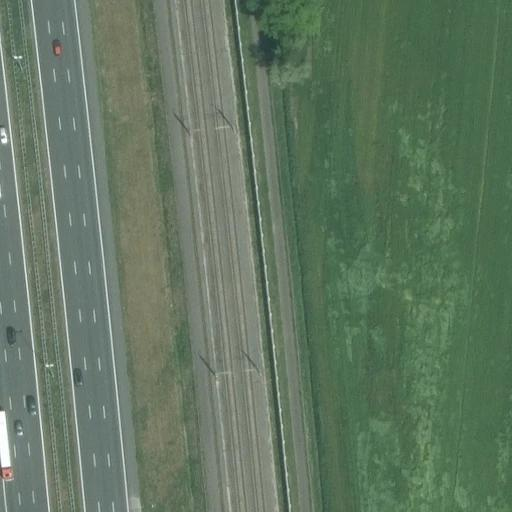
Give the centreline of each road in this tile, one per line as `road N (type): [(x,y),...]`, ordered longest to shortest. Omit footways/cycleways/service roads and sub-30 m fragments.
road 1 (motorway): [(98,511),(46,0)]
road 2 (motorway): [(0,270),(22,511)]
